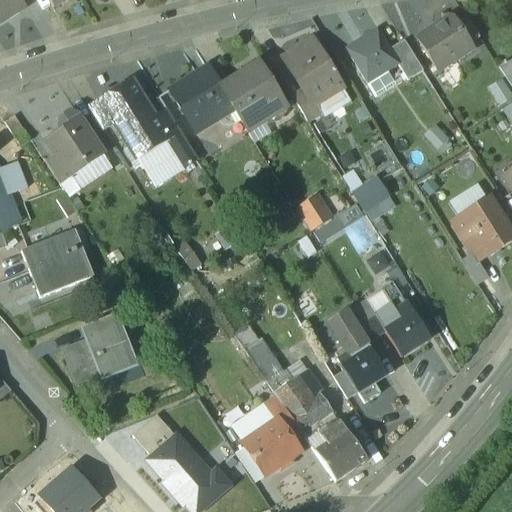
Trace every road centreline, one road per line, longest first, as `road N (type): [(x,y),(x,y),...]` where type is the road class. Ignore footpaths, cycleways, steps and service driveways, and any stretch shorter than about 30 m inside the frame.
road 1 (residential): [(0,82),(160,32),(315,0)]
road 2 (tertiary): [(397,511),(511,378)]
